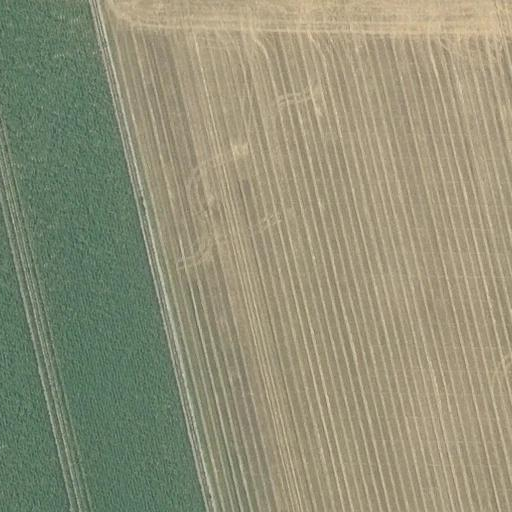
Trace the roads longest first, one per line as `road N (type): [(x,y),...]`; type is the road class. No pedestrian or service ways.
road 1 (residential): [(421,214),(509,511)]
road 2 (residential): [(123,252),(421,214)]
road 3 (residential): [(219,511),(123,252)]
road 4 (residential): [(0,274),(123,252)]
